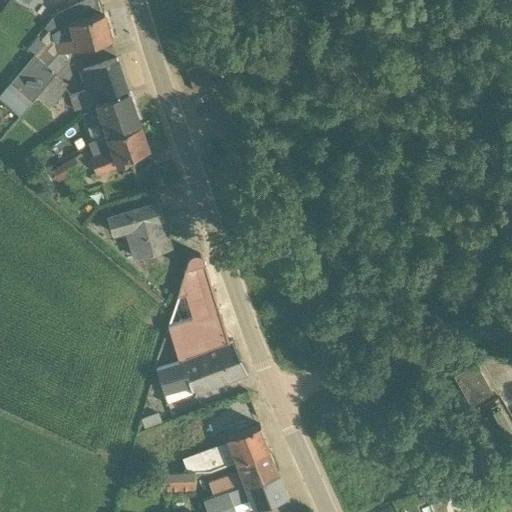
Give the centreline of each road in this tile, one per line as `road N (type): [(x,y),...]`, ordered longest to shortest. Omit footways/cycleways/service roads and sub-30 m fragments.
road 1 (residential): [(322,511),(260,362),(137,0)]
road 2 (track): [(511,327),(277,402)]
